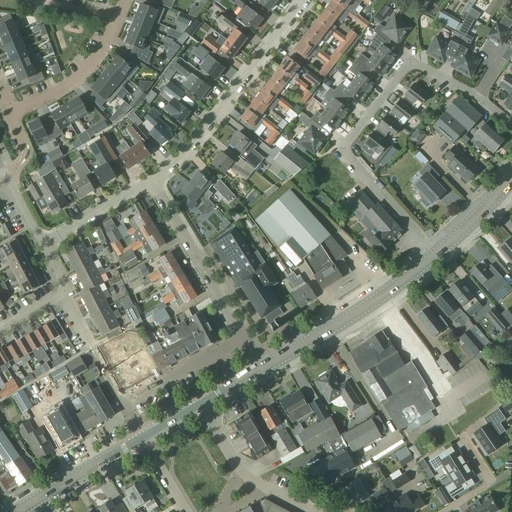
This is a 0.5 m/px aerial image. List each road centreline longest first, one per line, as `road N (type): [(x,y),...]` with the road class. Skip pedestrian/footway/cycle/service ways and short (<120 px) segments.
road 1 (residential): [(511,125),(411,61),(340,148),(434,257)]
road 2 (residential): [(154,184),(306,0)]
road 3 (tertiary): [(261,369),(434,257)]
road 4 (residential): [(142,438),(123,400),(241,336)]
road 5 (residential): [(241,336),(154,184)]
road 6 (residential): [(309,511),(248,479),(202,403)]
road 7 (residential): [(10,113),(72,83),(120,14)]
road 8 (tertiary): [(16,511),(142,438)]
road 9 (residential): [(42,244),(154,184)]
